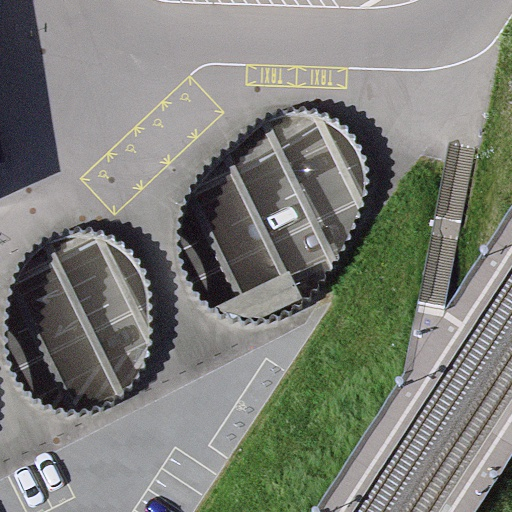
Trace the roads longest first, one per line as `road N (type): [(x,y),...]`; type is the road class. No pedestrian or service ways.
road 1 (primary): [(0,355),(511,103)]
road 2 (residential): [(55,151),(141,59),(186,35),(389,35),(443,22),(472,0)]
